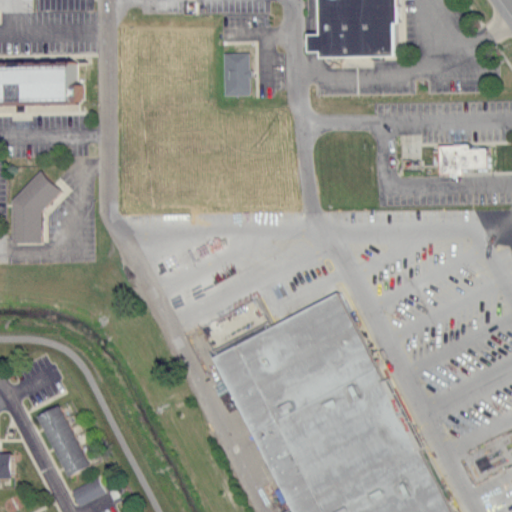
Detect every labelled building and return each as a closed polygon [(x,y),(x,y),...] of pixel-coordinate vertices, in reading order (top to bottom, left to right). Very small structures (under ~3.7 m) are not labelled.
[(313,49),(313,32),(325,32),(324,0),(404,0),(403,53),(324,54),(324,51),(313,49)] [(231,49),(252,49),(252,97),(230,96),(231,49)] [(0,61),(0,104),(80,102),(78,59),(0,61)] [(441,144),(442,173),(466,174),(466,173),(466,168),(493,168),(492,147),(474,146),(474,142),(441,144)] [(14,199),(14,244),(45,244),(45,210),(65,190),(44,169),(14,199)] [(285,511),(293,508),(222,370),(212,351),(268,322),(270,326),(339,291),(452,511),(285,511)] [(40,415),(62,403),(95,465),(73,477),(56,445),(46,426),(40,415)] [(0,477),(16,477),(15,451),(0,451),(0,477)] [(69,489),(75,504),(102,492),(95,476),(69,489)]
